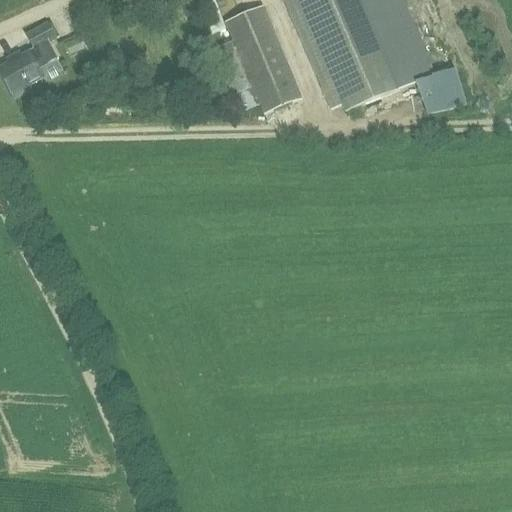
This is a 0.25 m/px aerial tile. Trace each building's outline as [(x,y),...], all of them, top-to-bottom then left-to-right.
[(358,0),(282,0),(330,112),(342,108),(345,115),(398,93),(358,0)] [(65,3),(53,7),(60,34),(72,30),(65,3)] [(263,116),(300,100),(261,8),(224,24),(263,116)] [(56,42),(47,26),(26,38),(35,52),(0,71),(0,74),(13,98),(43,81),(38,72),(57,61),(48,46),(56,42)] [(126,109),(128,99),(112,96),(110,106),(126,109)]
